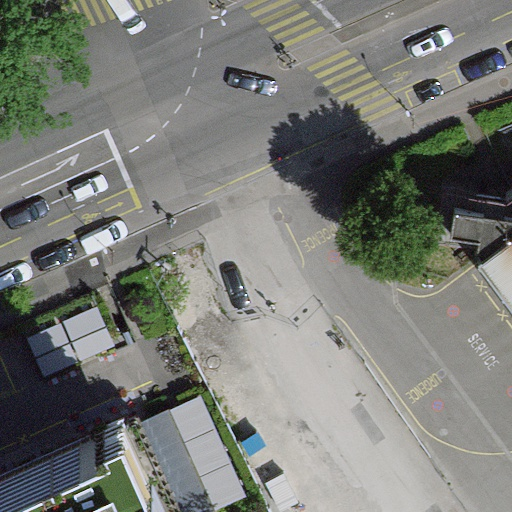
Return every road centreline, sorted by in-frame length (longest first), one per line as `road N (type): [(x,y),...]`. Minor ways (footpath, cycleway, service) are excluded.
road 1 (secondary): [(210,100),(427,0)]
road 2 (secondary): [(0,195),(210,100)]
